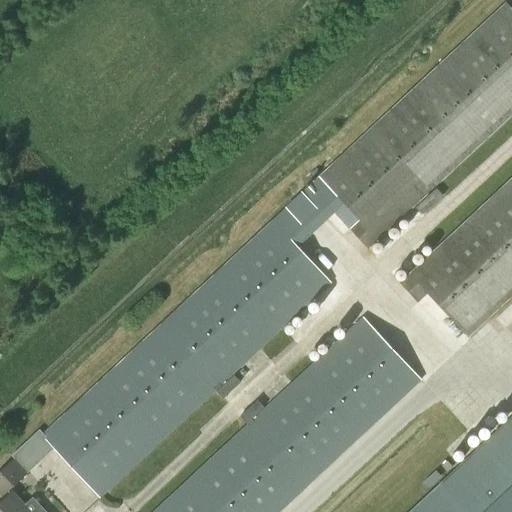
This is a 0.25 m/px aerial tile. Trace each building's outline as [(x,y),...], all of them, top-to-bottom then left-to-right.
[(368,250),(511,115),(511,9),(506,3),(43,435),(44,436),(43,437),(100,499),(332,283),(291,240),(338,198),(360,221),(350,230),(368,250)] [(468,338),(511,296),(511,178),(399,283),(417,303),(427,294),(468,338)] [(410,368),(363,317),(257,416),(250,407),(224,431),(231,439),(153,511),(280,511),(422,381),(421,379),(431,370),(420,358),(410,368)] [(502,425),(408,511),(511,511),(511,442),(504,434),(507,431),(502,425)] [(0,496),(1,497),(28,472),(15,458),(0,471),(0,496)] [(0,511),(47,511),(44,509),(40,511),(29,511),(23,506),(11,493),(0,504),(0,511)]
